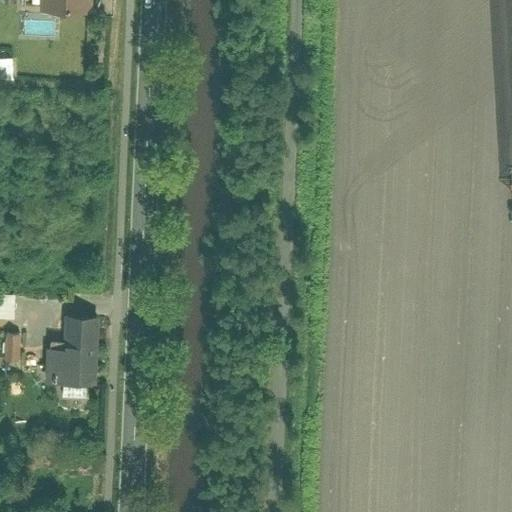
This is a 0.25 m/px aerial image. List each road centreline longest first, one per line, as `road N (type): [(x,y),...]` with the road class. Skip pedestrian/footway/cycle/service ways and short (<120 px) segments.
road 1 (unclassified): [(274,511),(300,0)]
road 2 (tertiary): [(128,511),(152,0)]
